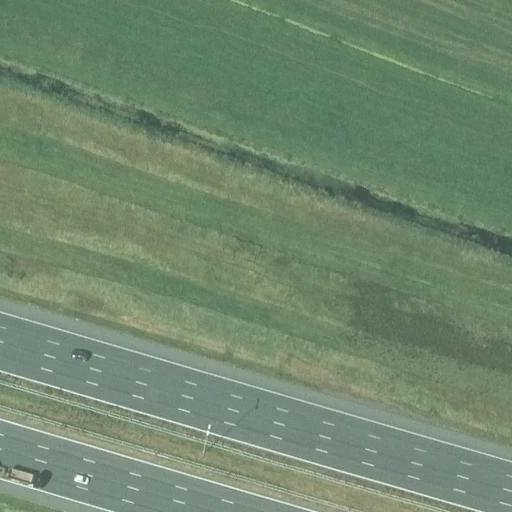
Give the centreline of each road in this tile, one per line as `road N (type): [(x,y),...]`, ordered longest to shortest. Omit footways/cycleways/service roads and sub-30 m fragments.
road 1 (motorway): [(511,495),(0,349)]
road 2 (motorway): [(0,447),(219,511)]
